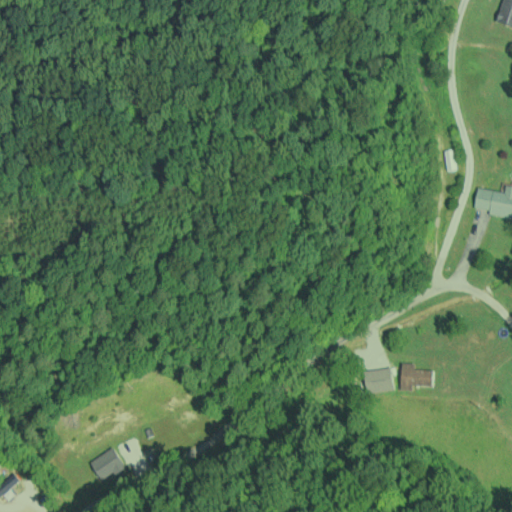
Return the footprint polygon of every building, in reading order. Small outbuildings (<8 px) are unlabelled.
[(511,25),(511,0),(503,0),(498,22),(511,25)] [(448,169),(456,168),(454,149),(446,150),(448,169)] [(511,216),(511,185),(507,185),(505,192),(479,187),(475,210),(511,216)] [(416,362),(402,361),(401,385),(433,386),(434,369),(416,368),(416,362)] [(119,464),(102,452),(91,467),(108,479),(119,464)] [(0,509),(25,484),(12,470),(0,481),(0,509)]
